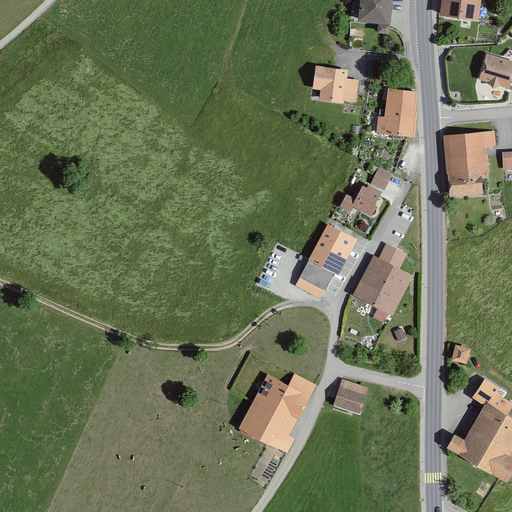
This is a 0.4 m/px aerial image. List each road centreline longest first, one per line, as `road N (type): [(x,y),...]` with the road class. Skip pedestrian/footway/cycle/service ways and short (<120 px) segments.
road 1 (residential): [(254,511),(313,415),(329,363),(434,388)]
road 2 (secondary): [(434,388),(432,115)]
road 3 (secondary): [(435,511),(434,388)]
